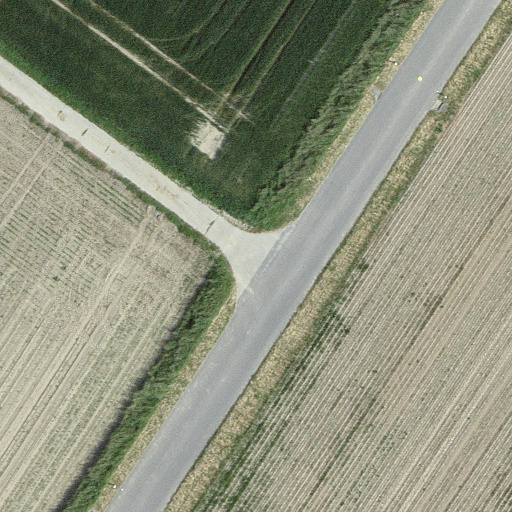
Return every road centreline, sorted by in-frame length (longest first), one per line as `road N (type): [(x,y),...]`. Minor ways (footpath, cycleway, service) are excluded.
road 1 (tertiary): [(477,0),(139,511)]
road 2 (track): [(276,305),(0,100)]
